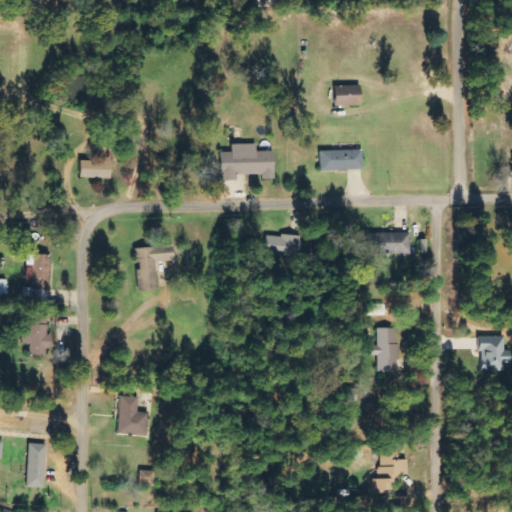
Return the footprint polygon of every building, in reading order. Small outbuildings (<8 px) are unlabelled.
[(359,85),(333,86),(333,106),(359,105),(359,85)] [(255,144),(230,144),(231,152),(219,153),(220,180),(236,180),(235,175),(261,174),(261,179),(273,179),(272,151),(256,151),(255,144)] [(319,151),(319,171),(362,170),(362,150),(319,151)] [(110,179),(111,161),(78,160),(78,178),(110,179)] [(410,254),(409,232),(365,233),(366,255),(410,254)] [(264,235),(264,256),(296,256),(297,236),(264,235)] [(154,262),(172,261),(171,246),(135,248),(137,291),(156,290),(154,262)] [(48,304),(49,255),(31,254),(30,304),(48,304)] [(8,280),(0,279),(0,296),(7,296),(8,280)] [(385,315),(385,304),(369,304),(369,315),(385,315)] [(26,330),(22,330),(21,344),(28,344),(28,356),(47,357),(48,335),(46,335),(47,315),(27,314),(26,330)] [(398,328),(377,328),(377,346),(371,346),(371,356),(377,356),(377,373),(398,373),(398,328)] [(506,337),(479,336),(478,370),(504,371),(504,362),(505,362),(506,337)] [(357,402),(356,389),(341,389),(342,403),(357,402)] [(147,413),(137,413),(138,397),(118,397),(117,435),(147,436),(147,413)] [(43,488),(45,445),(27,444),(26,487),(43,488)] [(393,491),(393,483),(399,483),(399,475),(407,475),(407,460),(395,459),(395,452),(379,452),(378,479),(372,479),(372,490),(393,491)] [(139,487),(153,487),(154,471),(139,471),(139,487)]
